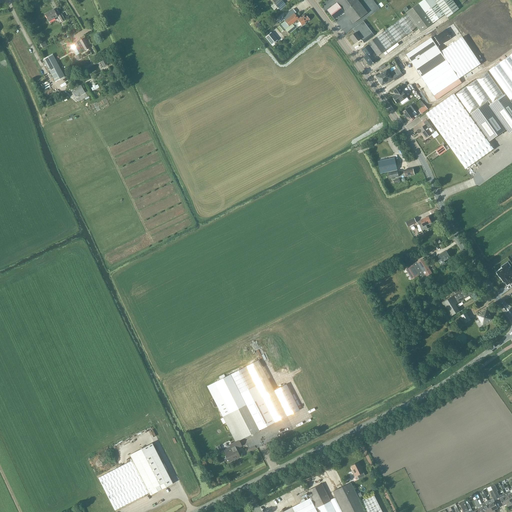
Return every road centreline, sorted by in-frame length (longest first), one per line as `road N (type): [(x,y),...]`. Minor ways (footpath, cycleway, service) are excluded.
road 1 (tertiary): [(511,317),(459,242),(420,157),(308,0)]
road 2 (tertiary): [(196,511),(433,389),(511,334)]
road 3 (track): [(379,95),(412,72),(436,103),(511,49)]
